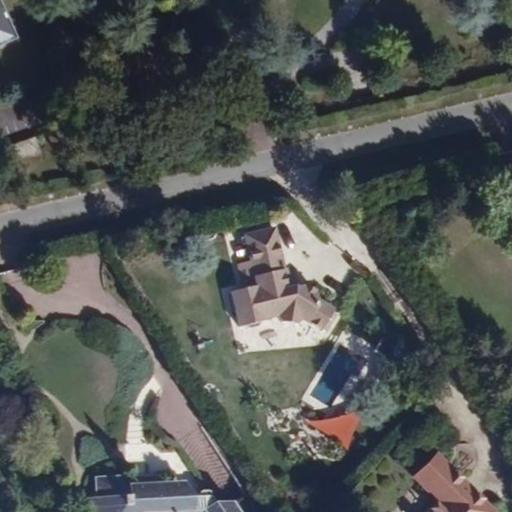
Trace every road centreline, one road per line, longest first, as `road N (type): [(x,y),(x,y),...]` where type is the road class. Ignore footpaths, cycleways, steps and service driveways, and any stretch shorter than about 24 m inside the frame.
road 1 (residential): [(0,232),(511,102)]
road 2 (unknown): [(288,156),(394,282),(494,447)]
